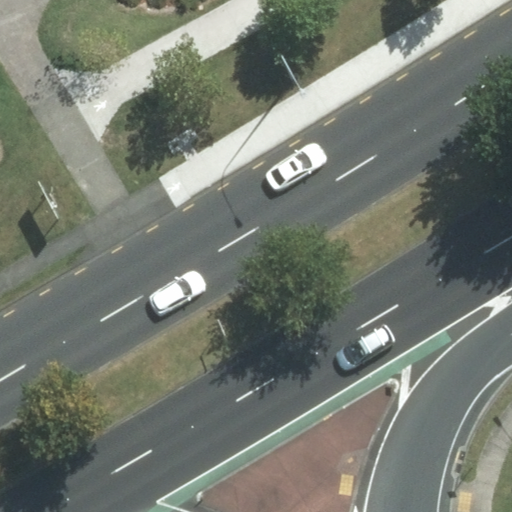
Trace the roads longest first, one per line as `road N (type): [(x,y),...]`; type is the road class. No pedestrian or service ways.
road 1 (primary): [(0,376),(511,57)]
road 2 (primary): [(511,242),(46,511)]
road 3 (tertiary): [(511,327),(450,383),(421,426),(400,511)]
